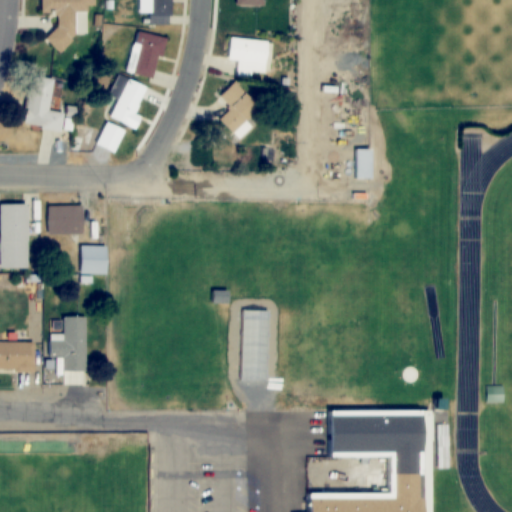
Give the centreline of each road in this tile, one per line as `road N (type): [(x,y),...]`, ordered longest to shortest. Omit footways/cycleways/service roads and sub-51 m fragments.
road 1 (residential): [(235,189),(0,186)]
road 2 (residential): [(227,422),(0,420)]
road 3 (residential): [(136,188),(201,52),(201,0)]
